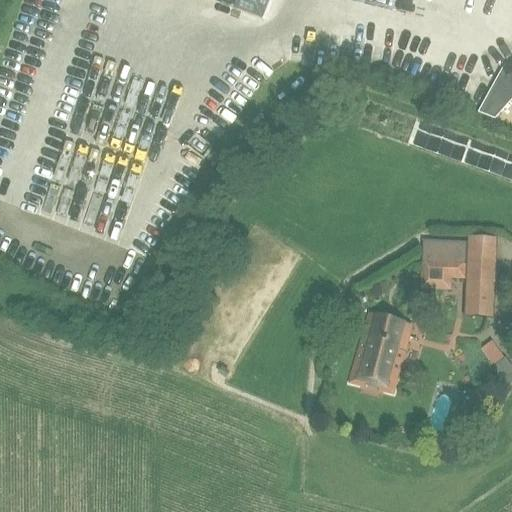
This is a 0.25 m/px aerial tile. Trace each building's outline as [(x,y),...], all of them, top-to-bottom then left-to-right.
[(210,0),(212,0),(211,0),(221,0),(220,3),(262,20),(269,0),(210,0)] [(511,100),(511,62),(502,66),(483,102),(478,113),(492,118),(494,119),(511,100)] [(91,95),(86,104),(105,115),(110,107),(91,95)] [(20,192),(18,191),(8,220),(32,229),(58,158),(36,150),(20,192)] [(470,236),(467,316),(491,318),(495,237),(470,236)] [(465,280),(466,243),(421,242),(420,290),(451,291),(451,280),(465,280)] [(393,395),(411,324),(368,313),(350,384),(393,395)] [(507,385),(511,381),(511,368),(504,357),(493,365),(507,385)]
